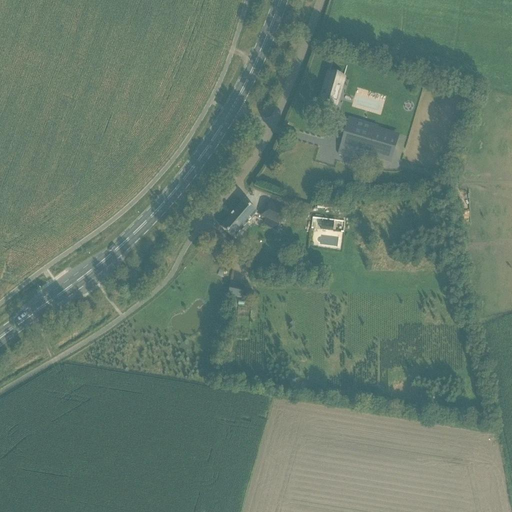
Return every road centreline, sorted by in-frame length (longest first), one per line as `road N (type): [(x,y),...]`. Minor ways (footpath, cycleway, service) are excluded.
road 1 (primary): [(0,338),(127,240),(182,181),(231,108)]
road 2 (unclassified): [(270,129),(320,0)]
road 3 (unclassified): [(199,226),(270,129)]
